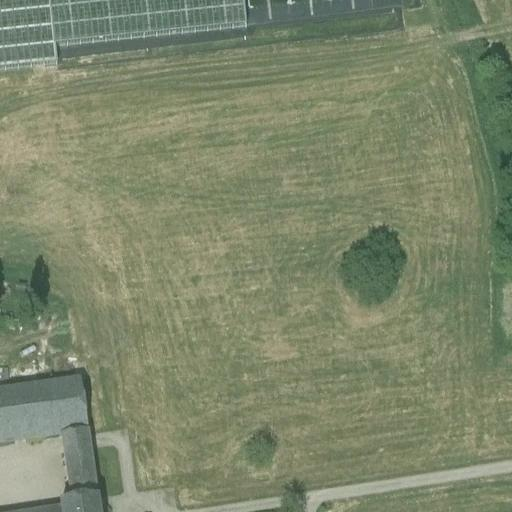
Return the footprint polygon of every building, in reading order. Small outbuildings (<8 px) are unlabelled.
[(0,0),(0,68),(52,63),(45,0),(0,0)] [(242,0),(49,0),(55,50),(246,30),(242,0)] [(0,362),(0,392),(80,382),(75,348),(50,351),(68,297),(53,292),(29,359),(0,362)] [(0,447),(61,440),(87,436),(85,418),(83,400),(82,400),(80,382),(0,392),(0,447)] [(87,436),(61,440),(64,455),(89,452),(87,436)] [(89,452),(64,455),(68,486),(94,482),(89,452)] [(94,482),(68,486),(71,505),(96,501),(94,482)] [(60,511),(57,511),(98,511),(97,501),(96,501),(71,505),(60,506),(60,511)]
